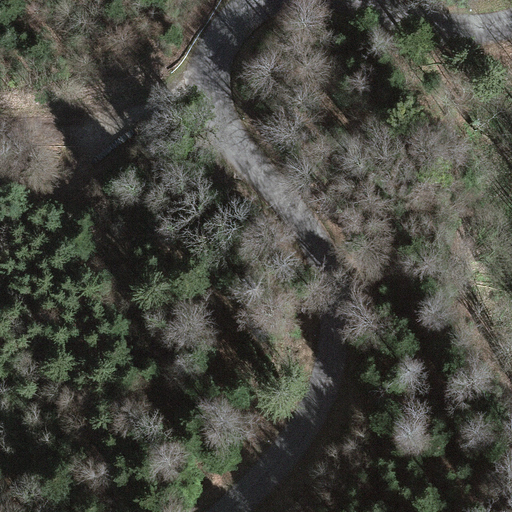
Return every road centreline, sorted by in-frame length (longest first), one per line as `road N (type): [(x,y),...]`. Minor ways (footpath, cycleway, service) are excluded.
road 1 (tertiary): [(223,511),(307,423),(334,352),(332,283),(322,252),(300,214),(238,147),(212,86),(221,40),(265,0)]
road 2 (track): [(215,100),(59,122),(0,122)]
road 3 (tertiary): [(358,0),(436,24),(511,22)]
